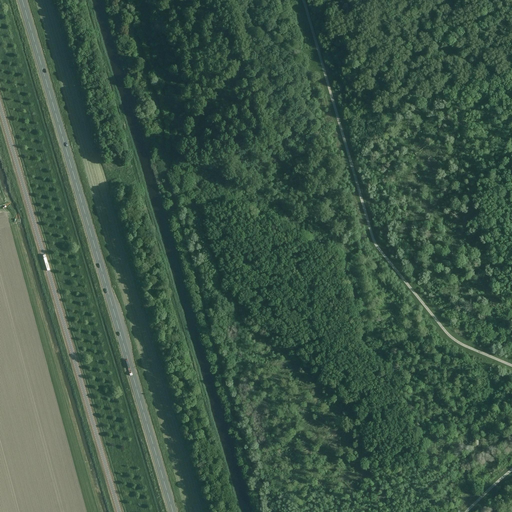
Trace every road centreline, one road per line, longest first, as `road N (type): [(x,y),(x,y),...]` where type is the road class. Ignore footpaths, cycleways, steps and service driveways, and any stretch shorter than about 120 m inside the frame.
road 1 (trunk): [(172,511),(22,0)]
road 2 (unclassified): [(116,511),(0,108)]
